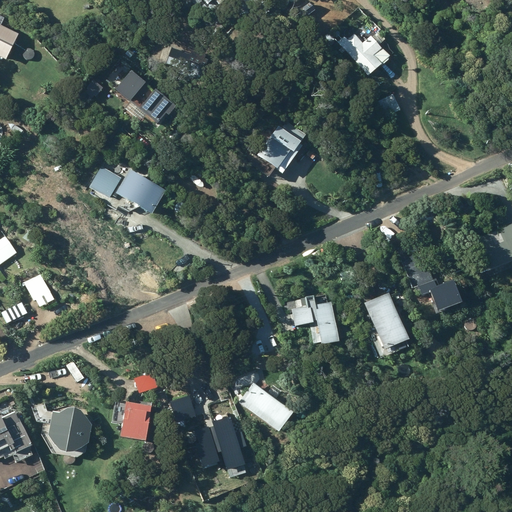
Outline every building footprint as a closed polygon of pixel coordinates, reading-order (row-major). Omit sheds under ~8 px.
[(0,57),(5,60),(18,34),(0,24),(0,57)] [(337,42),(368,76),(390,56),(371,36),(367,39),(360,30),(355,34),(354,34),(347,40),(344,36),(337,42)] [(115,92),(141,114),(158,94),(132,71),(115,92)] [(378,102),(385,116),(400,109),(394,94),(378,102)] [(155,102),(160,106),(162,104),(164,105),(163,107),(167,110),(170,105),(159,96),(155,102)] [(165,116),(156,126),(164,133),(173,122),(165,116)] [(278,126),(259,153),(260,154),(253,165),(269,177),(275,168),(283,173),(291,161),(290,161),(301,146),(298,145),(305,135),(286,122),(282,128),(278,126)] [(152,214),(166,191),(130,170),(122,183),(119,182),(121,179),(101,167),(89,188),(109,199),(111,195),(116,198),(118,194),(152,214)] [(511,261),(511,223),(474,239),(488,272),(511,261)] [(25,239),(31,244),(38,235),(32,231),(25,239)] [(0,264),(16,253),(5,237),(0,240),(0,264)] [(420,255),(399,262),(409,290),(413,289),(417,299),(425,296),(431,315),(458,307),(450,283),(431,289),(420,255)] [(39,275),(24,283),(34,301),(49,293),(39,275)] [(334,347),(327,304),(324,296),(299,301),(301,309),(286,311),(289,331),(306,328),(309,346),(312,346),(313,351),(334,347)] [(404,343),(383,297),(359,308),(380,354),(404,343)] [(21,303),(1,313),(7,324),(27,314),(21,303)] [(269,368),(275,362),(268,356),(262,361),(269,368)] [(133,379),(139,393),(156,387),(151,372),(133,379)] [(236,404),(276,433),(290,413),(250,384),(236,404)] [(173,424),(195,417),(189,396),(167,402),(173,424)] [(145,442),(151,406),(126,402),(120,438),(145,442)] [(48,436),(58,451),(65,454),(73,454),(87,444),(91,425),(80,410),(74,408),(67,407),(51,418),(48,436)] [(16,463),(32,455),(29,447),(32,445),(24,430),(29,428),(24,418),(19,420),(15,412),(1,419),(0,416),(0,457),(4,456),(6,459),(12,455),(16,463)] [(233,434),(229,419),(210,425),(224,472),(243,467),(238,451),(245,449),(240,431),(233,434)] [(217,463),(207,428),(192,433),(196,445),(192,446),(199,468),(217,463)]
